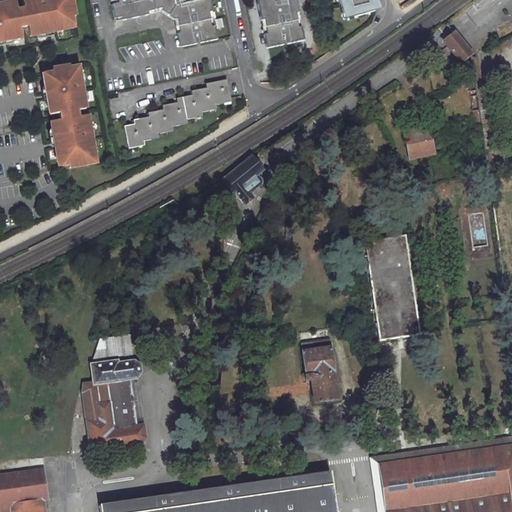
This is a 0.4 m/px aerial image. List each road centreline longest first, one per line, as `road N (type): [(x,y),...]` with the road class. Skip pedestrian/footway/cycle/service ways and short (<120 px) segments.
road 1 (residential): [(228,0),(246,85),(263,101),(387,21),(388,0)]
road 2 (unknown): [(239,53),(105,78)]
